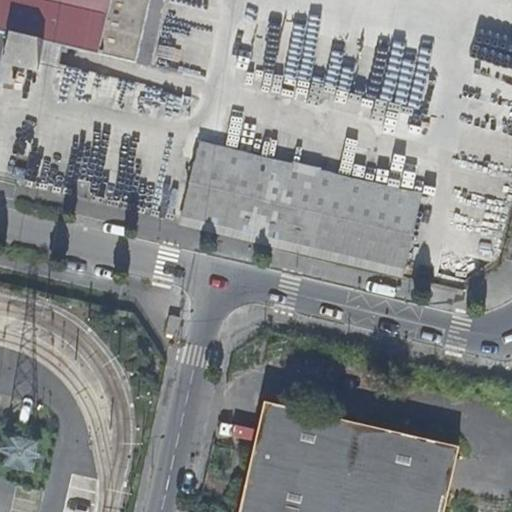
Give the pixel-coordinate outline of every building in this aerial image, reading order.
[(0,0),(0,32),(10,35),(4,61),(39,70),(46,40),(136,62),(150,0),(0,0)] [(259,0),(416,30),(421,0),(259,0)] [(0,32),(0,82),(4,61),(10,35),(0,32)] [(70,73),(70,89),(115,89),(115,73),(70,73)] [(494,93),(511,92),(511,79),(494,80),(494,93)] [(204,143),(185,224),(232,235),(405,275),(423,194),(204,143)] [(184,317),(173,315),(169,333),(180,335),(184,317)] [(443,511),(460,442),(266,396),(239,511),(443,511)]
